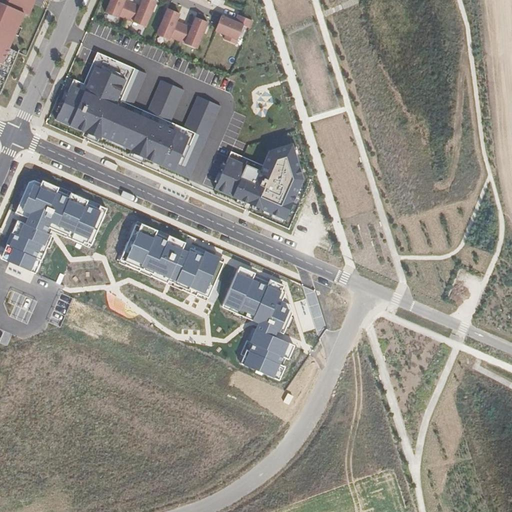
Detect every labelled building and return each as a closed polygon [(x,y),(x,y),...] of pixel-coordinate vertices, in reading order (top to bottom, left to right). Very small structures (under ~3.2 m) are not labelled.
[(0,0),(0,3),(24,14),(28,16),(34,0),(0,0)] [(117,18),(119,16),(134,22),(133,23),(145,28),(156,1),(153,0),(142,0),(140,6),(126,0),(111,0),(105,14),(117,18)] [(0,94),(0,95),(18,53),(9,49),(15,35),(18,27),(24,14),(0,3),(0,94)] [(180,14),(168,9),(157,35),(169,40),(170,37),(185,43),(185,44),(197,49),(208,23),(196,17),(191,28),(176,22),(180,14)] [(221,16),(215,31),(226,35),(224,40),(235,44),(243,26),(249,29),(253,21),(238,15),(235,22),(221,16)] [(83,84),(73,80),(56,120),(101,140),(102,137),(131,150),(130,152),(178,173),(195,133),(184,128),(170,122),(147,112),(132,106),(121,101),(135,69),(97,53),(83,84)] [(146,74),(135,69),(121,101),(132,106),(146,74)] [(184,90),(161,80),(147,112),(170,122),(184,90)] [(221,106),(198,96),(184,128),(195,133),(178,173),(189,178),(221,106)] [(285,220),(303,179),(292,144),(269,151),(260,171),(228,157),(214,189),(285,220)] [(90,245),(107,209),(35,180),(29,182),(16,213),(28,218),(25,223),(17,220),(1,259),(35,274),(52,233),(53,229),(90,245)] [(120,260),(208,298),(224,263),(219,261),(220,258),(205,251),(204,253),(190,247),(188,251),(185,250),(183,249),(186,243),(169,235),(167,240),(156,235),(158,230),(137,221),(120,260)] [(258,323),(242,364),(279,381),(285,367),(283,366),(286,358),(289,360),(295,345),(275,337),(276,335),(277,332),(284,334),(292,313),(282,285),(269,279),(268,281),(254,275),(256,273),(239,266),(224,306),(258,323)]
